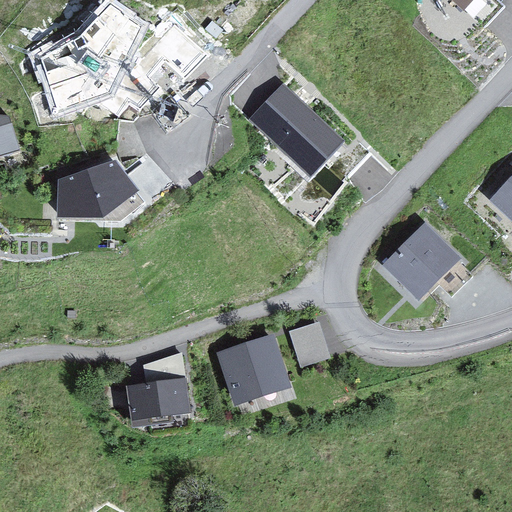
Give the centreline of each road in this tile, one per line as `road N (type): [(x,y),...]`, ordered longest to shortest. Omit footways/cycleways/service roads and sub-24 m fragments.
road 1 (residential): [(341,290),(116,352),(0,359)]
road 2 (residential): [(511,59),(339,257),(341,290)]
road 3 (residential): [(341,290),(342,317),(378,347),(472,334),(511,315)]
road 4 (residential): [(161,138),(294,0)]
